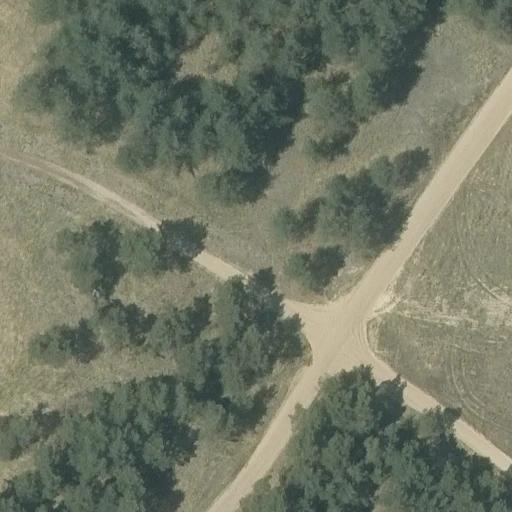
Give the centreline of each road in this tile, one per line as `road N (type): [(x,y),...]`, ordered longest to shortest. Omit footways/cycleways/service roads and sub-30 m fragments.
road 1 (track): [(0,153),(192,244),(342,334),(223,511)]
road 2 (track): [(511,94),(342,334),(511,472)]
